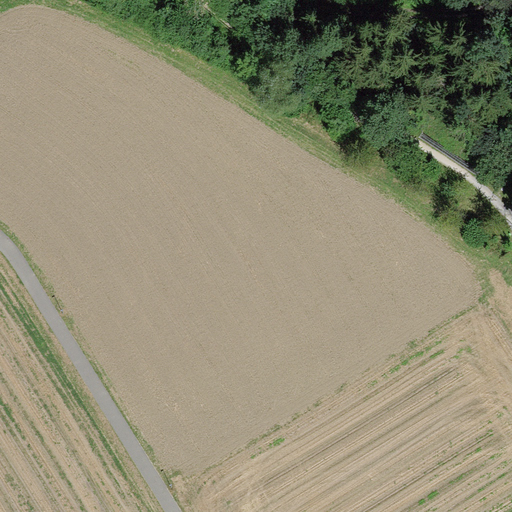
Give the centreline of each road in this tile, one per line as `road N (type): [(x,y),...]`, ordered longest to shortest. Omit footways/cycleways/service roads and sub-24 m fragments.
road 1 (track): [(173,511),(0,240)]
road 2 (track): [(511,6),(423,13),(321,0)]
